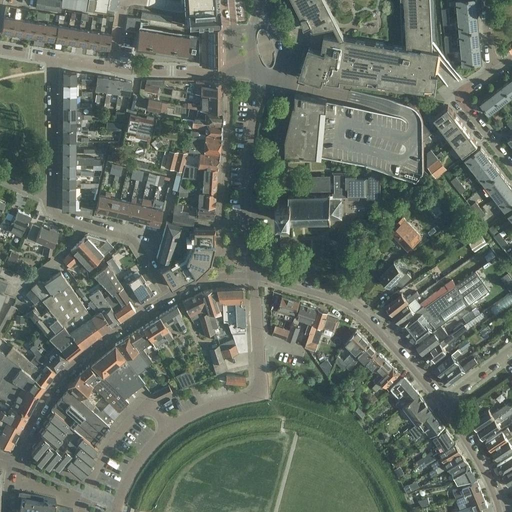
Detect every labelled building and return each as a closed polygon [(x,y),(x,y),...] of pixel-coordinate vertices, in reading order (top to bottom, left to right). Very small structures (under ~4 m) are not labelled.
[(43,9),(44,0),(36,0),(35,7),(43,9)] [(52,10),(53,0),(44,0),(43,9),(52,10)] [(53,0),(52,10),(60,11),(61,6),(62,0),(53,0)] [(102,1),(102,0),(95,0),(94,11),(93,11),(93,12),(100,13),(102,1)] [(184,0),(185,25),(221,22),(218,0),(184,0)] [(334,25),(320,0),(294,0),(302,16),(301,16),(304,26),(310,23),(314,29),(334,25)] [(420,46),(429,47),(426,0),(393,0),(396,44),(420,48),(420,46)] [(456,0),(460,32),(478,30),(475,0),(456,0)] [(141,11),(140,16),(170,22),(171,20),(171,16),(141,11)] [(139,28),(140,16),(111,14),(109,25),(138,30),(139,28)] [(12,35),(15,18),(4,16),(1,33),(12,35)] [(23,37),(26,20),(15,18),(12,35),(23,37)] [(34,38),(36,22),(26,20),(23,37),(34,38)] [(44,40),(47,23),(36,22),(34,38),(44,40)] [(55,42),(58,25),(47,23),(44,40),(55,42)] [(58,25),(55,42),(66,43),(68,27),(58,25)] [(221,25),(201,25),(201,64),(221,64),(221,63),(222,62),(222,60),(221,58),(221,50),(222,50),(222,47),(221,46),(221,38),(222,37),(222,35),(221,34),(221,25)] [(68,27),(66,43),(76,45),(79,28),(68,27)] [(79,28),(76,45),(87,47),(90,30),(79,28)] [(194,50),(195,45),(191,45),(193,36),(139,28),(138,30),(135,48),(186,56),(186,55),(193,56),(194,50)] [(90,30),(87,47),(98,49),(100,32),(90,30)] [(462,64),(481,62),(478,30),(460,32),(462,64)] [(100,32),(98,49),(109,50),(111,34),(100,32)] [(420,48),(396,44),(345,36),(344,38),(324,35),(321,48),(321,49),(325,49),(324,53),(309,48),(301,75),(320,81),(321,76),(325,77),(324,80),(325,80),(339,81),(340,78),(435,91),(437,73),(431,72),(430,68),(435,68),(439,49),(429,47),(420,46),(420,48)] [(63,83),(76,84),(76,72),(63,72),(63,83)] [(106,90),(108,77),(96,75),(94,88),(106,90)] [(117,92),(119,79),(108,77),(106,90),(117,92)] [(164,87),(164,86),(164,79),(146,78),(146,82),(164,87)] [(510,97),(511,96),(511,78),(502,86),(510,97)] [(119,79),(117,92),(129,94),(131,81),(119,79)] [(201,94),(222,94),(221,81),(196,80),(196,89),(201,89),(201,94)] [(76,95),(76,84),(63,83),(63,95),(76,95)] [(500,106),(510,97),(502,86),(491,95),(500,106)] [(302,94),(296,92),(295,103),(294,103),(286,138),(286,155),(288,155),(320,155),(366,163),(416,180),(424,170),(423,121),(423,119),(423,116),(421,112),(419,108),(415,105),(411,102),(407,101),(383,96),(381,109),(324,97),(302,93),(302,94)] [(205,110),(222,112),(222,94),(201,94),(200,105),(188,103),(187,107),(197,109),(205,110)] [(75,106),(76,95),(63,95),(62,106),(75,106)] [(489,114),(500,106),(491,95),(480,103),(489,114)] [(151,98),(149,109),(167,113),(169,102),(151,98)] [(440,126),(455,115),(448,105),(433,116),(440,126)] [(75,118),(81,118),(81,114),(81,107),(75,106),(62,106),(62,118),(75,118)] [(194,117),(194,121),(205,122),(221,123),(222,112),(205,110),(197,109),(196,117),(194,117)] [(146,117),(144,116),(130,113),(126,130),(149,135),(153,116),(146,114),(146,117)] [(448,136),(463,124),(455,115),(440,126),(448,136)] [(62,129),(75,129),(75,118),(62,118),(62,129)] [(221,136),(221,123),(205,122),(194,121),(192,121),(192,126),(205,127),(204,134),(221,136)] [(455,145),(470,133),(463,124),(448,136),(455,145)] [(62,141),(75,141),(75,129),(62,129),(62,141)] [(470,133),(455,145),(463,155),(478,143),(470,133)] [(198,137),(190,136),(188,151),(193,151),(199,152),(219,155),(221,136),(204,134),(204,137),(198,137)] [(75,152),(75,141),(62,141),(62,152),(75,152)] [(485,184),(500,172),(480,146),(465,158),(485,184)] [(173,168),(178,151),(168,150),(164,166),(173,168)] [(178,151),(173,168),(182,171),(184,164),(186,156),(187,152),(178,151)] [(75,157),(75,152),(62,152),(62,164),(75,164),(80,164),(80,160),(80,157),(75,157)] [(217,168),(219,155),(199,152),(197,167),(217,168)] [(75,175),(75,164),(62,164),(62,175),(75,175)] [(181,177),(178,190),(187,190),(198,191),(201,191),(215,192),(217,168),(197,167),(188,165),(188,177),(199,178),(198,188),(196,188),(196,185),(186,184),(186,177),(181,177)] [(332,198),(341,198),(341,196),(348,196),(348,198),(359,198),(359,195),(366,195),(367,198),(380,197),(380,173),(368,174),(369,176),(356,176),(356,174),(346,174),(346,171),(332,171),(332,182),(332,187),(332,194),(332,198)] [(505,209),(511,203),(511,187),(500,172),(485,184),(505,209)] [(74,187),(75,175),(62,175),(61,186),(74,187)] [(332,187),(332,182),(330,182),(329,175),(310,176),(310,179),(297,179),(297,183),(297,188),(300,188),(300,194),(304,194),(304,188),(310,188),(310,189),(330,189),(330,187),(332,187)] [(455,186),(461,182),(456,176),(450,180),(455,186)] [(461,182),(455,186),(460,193),(466,189),(461,182)] [(74,198),(74,187),(61,186),(61,198),(74,198)] [(105,211),(109,196),(110,191),(105,190),(104,195),(98,193),(95,209),(105,211)] [(198,191),(197,205),(214,206),(215,192),(201,191),(198,191)] [(332,198),(332,194),(329,194),(329,192),(328,192),(328,194),(322,194),(322,193),(320,193),(320,194),(314,194),(314,193),(313,193),(313,194),(307,194),(307,193),(305,193),(305,194),(304,194),(300,194),(299,194),(299,193),(298,193),(298,194),(291,195),(291,194),(290,194),(290,195),(288,195),(288,203),(281,202),(277,203),(277,217),(280,217),(288,217),(288,224),(291,224),(291,225),(292,225),(292,224),(298,224),(300,224),(300,223),(304,223),(306,223),(306,224),(308,224),(308,223),(314,223),(314,224),(315,224),(315,223),(321,223),(321,224),(323,224),(323,223),(329,223),(329,224),(330,224),(330,223),(330,218),(342,218),(342,198),(341,198),(332,198)] [(116,214),(120,198),(109,196),(105,211),(116,214)] [(137,219),(141,203),(135,202),(136,198),(131,197),(130,201),(126,216),(137,219)] [(74,210),(74,198),(61,198),(61,210),(74,210)] [(126,216),(130,201),(120,198),(116,214),(126,216)] [(147,221),(151,206),(153,200),(142,198),(141,203),(137,219),(147,221)] [(475,212),(480,208),(475,201),(470,205),(475,212)] [(213,217),(214,206),(197,205),(197,210),(195,209),(194,215),(213,217)] [(151,206),(147,221),(158,224),(162,209),(151,206)] [(480,208),(475,212),(479,218),(485,214),(480,208)] [(13,214),(7,228),(21,235),(30,214),(17,209),(15,215),(13,214)] [(187,216),(179,215),(173,213),(171,222),(182,224),(188,226),(192,227),(194,217),(187,216)] [(406,249),(420,236),(402,217),(395,223),(398,225),(390,232),(406,249)] [(172,261),(174,252),(175,248),(176,244),(177,241),(179,237),(180,232),(181,229),(182,224),(171,222),(170,221),(166,220),(165,223),(161,238),(156,256),(170,260),(172,261)] [(32,223),(26,238),(40,244),(42,243),(43,241),(44,242),(47,243),(46,248),(43,247),(42,254),(50,255),(52,245),(58,230),(49,226),(49,227),(43,224),(43,226),(41,225),(40,226),(32,223)] [(462,230),(468,239),(478,232),(472,224),(462,230)] [(194,273),(209,260),(213,241),(213,231),(213,228),(193,227),(192,241),(185,257),(171,265),(169,262),(160,268),(171,287),(173,286),(184,279),(194,273)] [(498,243),(504,239),(499,232),(493,236),(498,243)] [(85,235),(70,249),(82,261),(82,262),(88,269),(104,254),(113,246),(106,239),(87,233),(85,235)] [(468,242),(475,251),(487,243),(481,234),(468,242)] [(504,239),(498,243),(503,249),(509,245),(504,239)] [(492,250),(484,254),(487,260),(495,255),(492,250)] [(69,266),(76,260),(70,252),(62,259),(69,266)] [(403,272),(393,262),(379,276),(389,287),(397,279),(402,285),(411,277),(405,271),(403,272)] [(93,273),(111,292),(112,293),(113,292),(121,304),(128,299),(130,298),(119,282),(107,263),(93,273)] [(476,270),(445,291),(428,303),(424,306),(409,318),(408,316),(399,323),(402,328),(415,343),(432,330),(440,324),(489,289),(476,270)] [(51,293),(68,282),(60,271),(43,281),(51,293)] [(133,277),(130,272),(123,277),(124,278),(119,282),(130,298),(132,302),(150,290),(139,273),(133,277)] [(51,293),(43,281),(38,280),(30,287),(45,302),(48,306),(49,307),(69,331),(78,325),(90,340),(101,332),(91,316),(90,315),(68,282),(51,293)] [(411,281),(401,287),(405,292),(414,284),(411,281)] [(82,296),(86,293),(80,285),(76,289),(82,296)] [(241,286),(215,287),(218,298),(222,297),(222,308),(223,320),(227,320),(230,330),(245,329),(244,306),(241,306),(241,286)] [(212,288),(201,292),(207,311),(212,327),(214,327),(215,331),(215,332),(219,331),(213,311),(222,308),(222,297),(218,298),(215,287),(212,288)] [(104,296),(98,288),(88,295),(90,298),(100,310),(111,325),(119,319),(104,296)] [(416,290),(406,299),(398,289),(390,295),(393,299),(385,306),(392,315),(414,298),(419,294),(416,290)] [(112,293),(111,292),(104,296),(119,319),(134,309),(130,303),(128,299),(121,304),(113,292),(112,293)] [(201,292),(183,300),(191,318),(199,315),(205,334),(215,331),(214,327),(212,327),(207,311),(201,292)] [(294,316),(299,301),(282,296),(277,311),(294,316)] [(90,298),(87,301),(96,312),(91,316),(101,332),(111,325),(100,310),(90,298)] [(414,298),(392,315),(399,323),(408,316),(420,306),(414,298)] [(308,334),(317,307),(301,302),(296,316),(302,318),(301,322),(307,324),(304,333),(308,334)] [(159,315),(168,329),(173,326),(177,331),(186,325),(176,304),(159,315)] [(40,314),(34,306),(26,312),(52,340),(57,346),(58,345),(61,350),(62,350),(69,358),(82,347),(69,331),(49,307),(40,314)] [(334,330),(338,318),(327,315),(328,311),(317,307),(308,334),(304,346),(315,349),(317,342),(312,341),(312,339),(318,341),(323,326),(334,330)] [(172,335),(168,329),(159,315),(142,326),(152,342),(155,346),(172,335)] [(449,334),(424,354),(430,363),(446,351),(442,345),(447,341),(448,342),(467,327),(463,323),(449,334)] [(424,354),(449,334),(440,324),(432,330),(415,343),(424,354)] [(69,331),(82,347),(90,340),(78,325),(69,331)] [(291,325),(287,339),(295,342),(300,328),(291,325)] [(143,348),(152,342),(142,326),(128,335),(138,350),(147,364),(152,361),(143,348)] [(272,335),(286,339),(287,335),(280,333),(282,328),(275,326),(272,335)] [(353,350),(343,360),(348,364),(369,342),(355,328),(345,342),(353,350)] [(246,332),(231,333),(233,338),(238,350),(247,350),(246,332)] [(133,353),(138,350),(128,335),(121,339),(115,344),(126,358),(131,365),(138,360),(133,353)] [(226,341),(219,343),(224,356),(238,350),(233,338),(226,341)] [(466,339),(458,345),(462,350),(470,344),(466,339)] [(57,346),(52,340),(47,346),(52,350),(45,357),(36,348),(33,351),(36,354),(42,360),(55,371),(69,358),(62,350),(61,350),(58,345),(57,346)] [(349,368),(360,357),(365,362),(377,349),(369,342),(348,364),(346,365),(346,366),(349,368)] [(131,365),(126,358),(115,344),(91,363),(124,397),(144,382),(131,365)] [(214,362),(222,359),(218,345),(209,348),(214,362)] [(30,361),(12,346),(5,354),(35,377),(35,378),(45,385),(48,382),(55,371),(42,360),(36,354),(30,361)] [(373,370),(385,357),(377,349),(365,362),(362,364),(364,366),(366,363),(373,370)] [(453,357),(460,352),(458,349),(434,367),(441,376),(458,362),(453,357)] [(35,377),(5,354),(0,350),(0,370),(15,382),(38,394),(45,385),(35,378),(35,377)] [(335,360),(343,368),(346,366),(346,365),(348,364),(343,360),(337,354),(335,360)] [(373,379),(376,382),(393,365),(385,357),(373,370),(378,374),(373,379)] [(461,367),(461,366),(458,362),(441,376),(447,384),(476,362),(473,358),(461,367)] [(214,368),(226,364),(224,359),(222,359),(214,362),(212,363),(214,368)] [(91,363),(84,369),(80,372),(79,373),(93,385),(118,411),(128,401),(124,397),(91,363)] [(226,364),(214,368),(216,373),(228,369),(226,364)] [(376,382),(372,386),(376,390),(382,383),(386,387),(400,372),(393,365),(376,382)] [(28,413),(38,394),(15,382),(0,370),(0,395),(5,398),(4,400),(28,413)] [(194,382),(190,372),(184,375),(188,385),(194,382)] [(100,410),(88,399),(89,398),(84,394),(93,385),(79,373),(67,386),(68,387),(109,424),(114,418),(103,408),(100,410)] [(244,383),(244,382),(245,375),(226,374),(225,382),(244,383)] [(399,408),(403,405),(406,402),(418,393),(404,376),(390,388),(400,400),(395,404),(399,408)] [(156,400),(173,392),(170,384),(152,392),(156,400)] [(348,385),(342,391),(348,398),(354,392),(348,385)] [(93,443),(109,424),(68,387),(52,408),(54,410),(70,423),(70,424),(93,443)] [(403,405),(416,423),(432,411),(419,393),(418,393),(406,402),(403,405)] [(0,412),(0,413),(22,424),(28,413),(4,400),(5,398),(0,395),(0,412)] [(477,428),(509,407),(511,406),(508,401),(491,413),(488,409),(471,420),(477,428)] [(356,408),(354,405),(351,407),(360,417),(364,413),(358,406),(356,408)] [(509,407),(477,428),(483,438),(500,427),(497,422),(511,412),(509,407)] [(97,447),(94,445),(93,443),(70,424),(70,423),(54,410),(48,416),(49,417),(44,423),(45,424),(40,431),(43,434),(30,449),(37,454),(34,457),(41,463),(43,461),(49,466),(53,462),(59,467),(63,462),(79,475),(84,469),(86,470),(91,463),(86,459),(97,447)] [(416,423),(409,429),(415,437),(425,430),(429,436),(444,426),(432,411),(416,423)] [(0,442),(8,447),(10,446),(22,425),(0,413),(0,442)] [(491,450),(511,436),(511,429),(510,431),(507,427),(485,441),(491,450)] [(437,452),(454,441),(451,437),(445,428),(433,437),(438,446),(435,448),(437,452)] [(511,436),(491,450),(497,459),(511,449),(511,445),(511,443),(511,442),(511,436)] [(431,463),(434,468),(461,452),(455,443),(438,453),(441,457),(431,463)] [(434,468),(429,471),(432,476),(447,467),(450,471),(451,470),(466,461),(461,452),(434,468)] [(436,459),(433,455),(418,465),(420,469),(436,459)] [(511,468),(511,455),(497,465),(502,474),(511,468)] [(457,482),(459,482),(460,482),(469,480),(475,478),(466,461),(451,470),(457,482)] [(400,465),(394,469),(398,476),(404,472),(400,465)] [(508,484),(511,481),(511,468),(502,474),(502,475),(508,484)] [(416,480),(404,487),(407,492),(420,486),(416,480)] [(455,483),(458,489),(462,488),(465,493),(465,494),(469,492),(471,495),(481,491),(477,480),(470,483),(469,480),(460,482),(459,482),(457,482),(455,483)] [(487,506),(481,491),(471,495),(469,492),(465,494),(465,493),(455,497),(460,508),(458,509),(458,511),(481,511),(482,511),(481,508),(487,506)] [(16,511),(15,511),(71,511),(72,508),(54,505),(56,498),(22,492),(18,511),(16,511)] [(429,503),(427,497),(417,500),(421,506),(429,503)]
